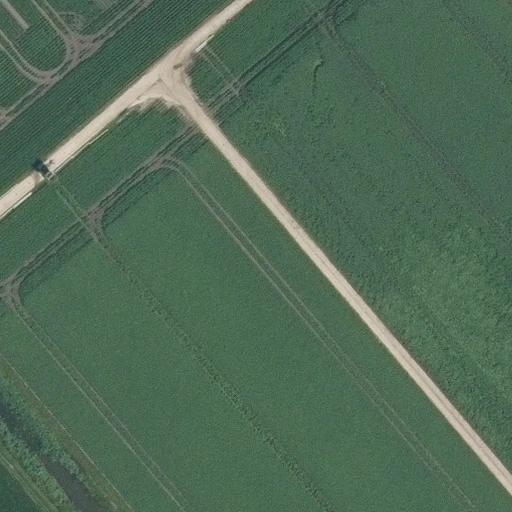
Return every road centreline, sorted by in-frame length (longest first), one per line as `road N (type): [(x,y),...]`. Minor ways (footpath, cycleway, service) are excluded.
road 1 (track): [(511,487),(157,70)]
road 2 (track): [(0,205),(243,0)]
